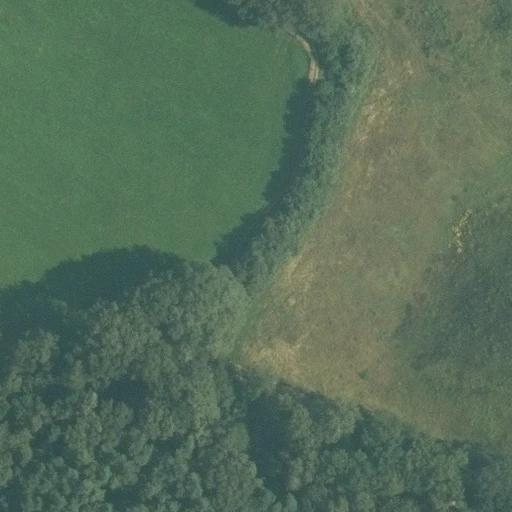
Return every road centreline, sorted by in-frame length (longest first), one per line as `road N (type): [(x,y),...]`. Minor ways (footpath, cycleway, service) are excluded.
road 1 (track): [(305,0),(317,44),(316,96),(282,192),(216,266),(169,291)]
road 2 (track): [(169,291),(12,354)]
